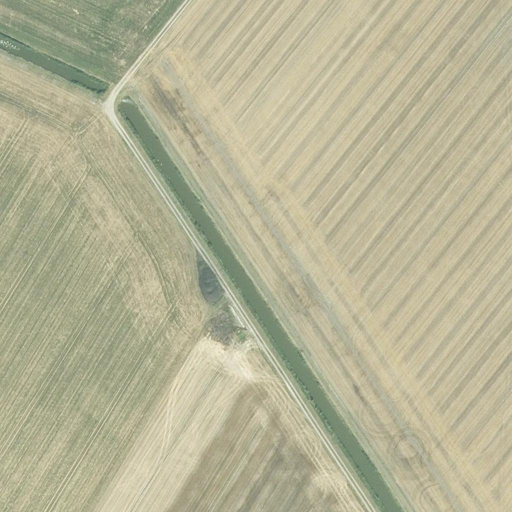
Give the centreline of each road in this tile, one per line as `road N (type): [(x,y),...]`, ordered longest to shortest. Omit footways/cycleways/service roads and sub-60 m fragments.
road 1 (track): [(370,511),(103,108)]
road 2 (track): [(103,108),(190,0)]
